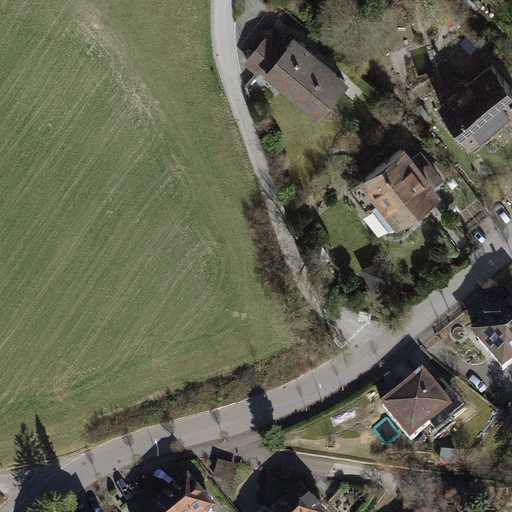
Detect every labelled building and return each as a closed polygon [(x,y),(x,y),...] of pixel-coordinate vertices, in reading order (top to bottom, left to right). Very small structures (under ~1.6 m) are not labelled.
[(263,29),(239,55),(256,70),(263,63),(320,115),(351,81),(294,29),(280,44),(263,29)] [(427,102),(468,154),(495,132),(490,126),(511,108),(511,86),(487,55),(427,102)] [(350,187),(382,231),(439,189),(430,177),(439,170),(423,148),(414,156),(406,145),(350,187)] [(511,296),(468,333),(504,376),(511,369),(511,296)] [(422,373),(381,404),(411,442),(451,411),(455,416),(466,407),(445,380),(435,388),(422,373)] [(223,511),(195,478),(165,502),(173,511),(223,511)] [(331,511),(303,481),(275,506),(280,511),(331,511)] [(173,511),(165,502),(152,511),(173,511)]
